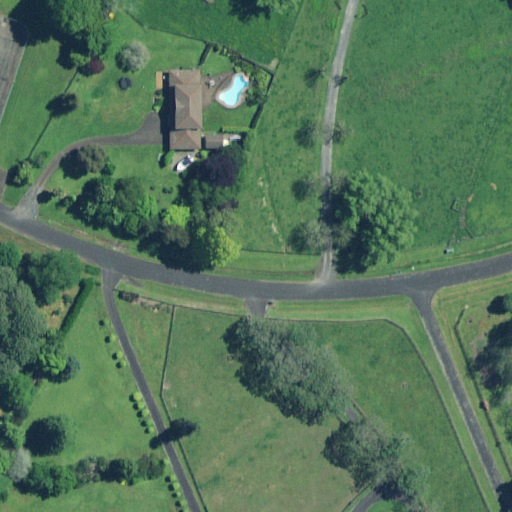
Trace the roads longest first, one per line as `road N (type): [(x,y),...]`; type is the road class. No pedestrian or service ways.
road 1 (residential): [(0,212),(100,256),(171,274),(321,290),(415,284)]
road 2 (residential): [(415,284),(510,511)]
